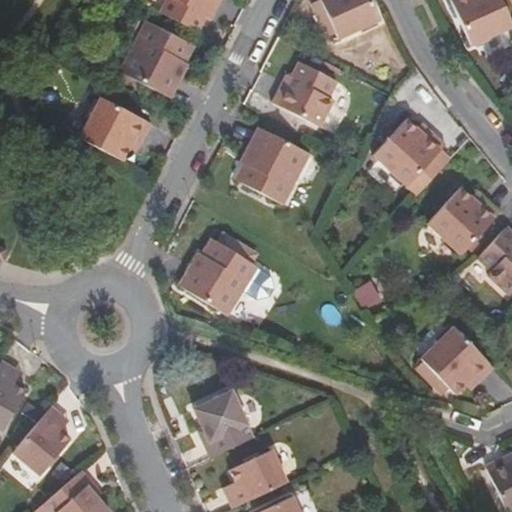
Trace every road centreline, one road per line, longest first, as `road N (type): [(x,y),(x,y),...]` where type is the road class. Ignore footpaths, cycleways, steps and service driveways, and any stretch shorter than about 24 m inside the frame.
road 1 (residential): [(120,287),(270,0)]
road 2 (residential): [(399,0),(422,50),(511,164)]
road 3 (residential): [(165,511),(127,430),(112,371)]
